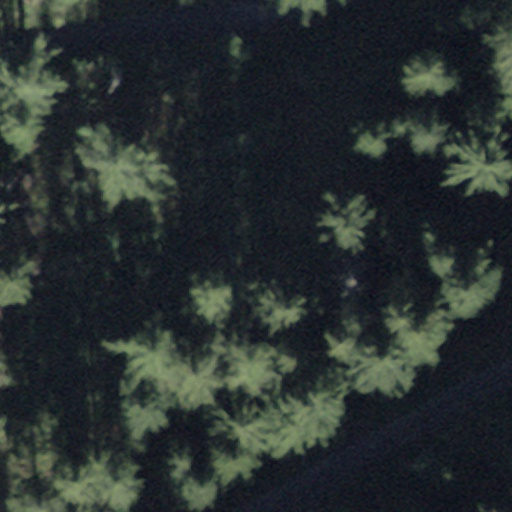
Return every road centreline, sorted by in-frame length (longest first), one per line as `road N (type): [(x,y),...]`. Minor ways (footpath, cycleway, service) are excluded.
road 1 (track): [(292,0),(0,44)]
road 2 (track): [(267,511),(511,369)]
